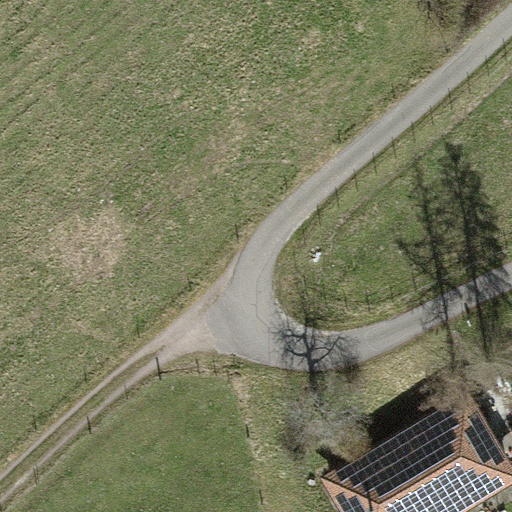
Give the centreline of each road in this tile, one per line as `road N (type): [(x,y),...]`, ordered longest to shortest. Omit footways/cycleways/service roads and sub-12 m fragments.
road 1 (unclassified): [(511,24),(294,211),(252,270),(242,316),(288,345),(347,349),(511,275)]
road 2 (track): [(242,316),(86,408),(0,491)]
